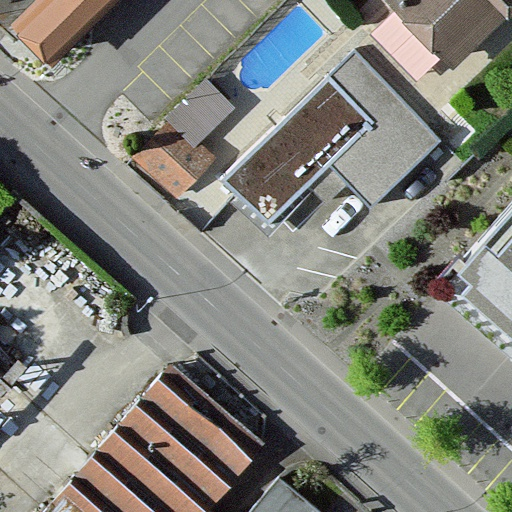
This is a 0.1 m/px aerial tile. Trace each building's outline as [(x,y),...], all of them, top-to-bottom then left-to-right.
[(107,0),(44,0),(15,28),(45,59),(107,0)] [(511,0),(392,0),(453,62),(511,4),(511,0)] [(353,52),(328,75),(376,126),(333,167),(370,207),(436,140),(353,52)] [(328,75),(221,176),(269,227),(333,167),(376,126),(328,75)] [(211,157),(170,121),(136,159),(178,195),(211,157)] [(511,192),(439,278),(511,339),(511,192)] [(262,420),(199,363),(169,370),(41,511),(323,511),(278,473),(245,511),(215,511),(209,507),(263,447),(262,420)]
